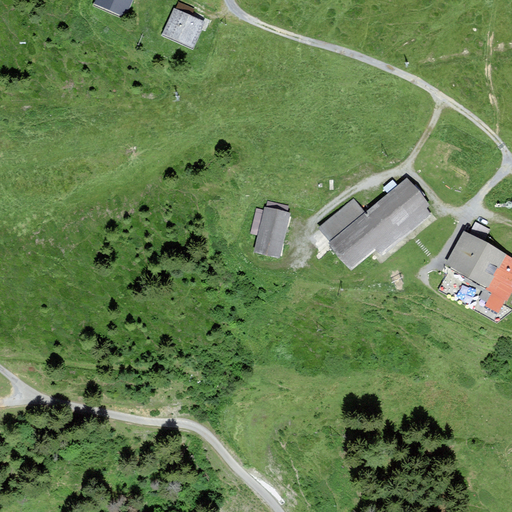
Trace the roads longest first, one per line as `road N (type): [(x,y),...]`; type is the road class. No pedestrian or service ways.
road 1 (track): [(495,139),(456,103),(408,77),(253,23),(228,0)]
road 2 (track): [(21,392),(198,430),(279,511)]
road 3 (track): [(467,210),(442,208),(404,164),(448,99)]
road 4 (track): [(436,261),(510,162),(495,139)]
road 5 (track): [(495,139),(487,61),(496,0)]
